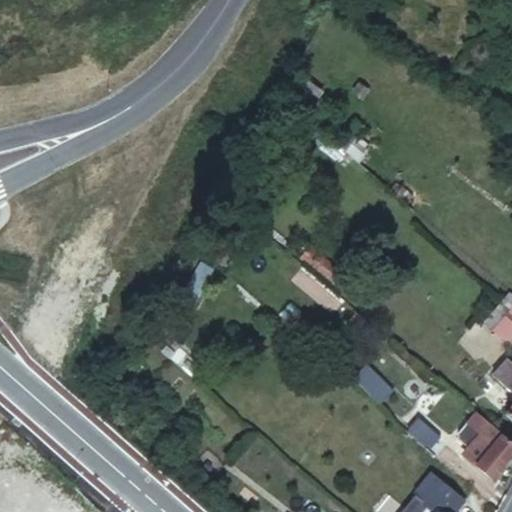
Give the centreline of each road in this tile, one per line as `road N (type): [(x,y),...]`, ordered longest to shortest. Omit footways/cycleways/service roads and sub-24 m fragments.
road 1 (unclassified): [(0,159),(104,115),(190,61),(222,0)]
road 2 (residential): [(161,511),(0,368)]
